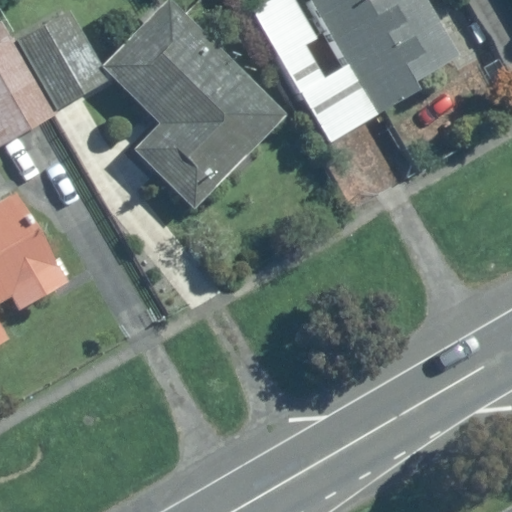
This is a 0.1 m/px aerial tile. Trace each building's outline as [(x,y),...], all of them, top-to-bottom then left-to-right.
[(457,63),(422,0),(268,0),(247,12),(322,152),(379,121),(371,106),(457,63)] [(286,117),(166,5),(109,71),(162,121),(130,156),(194,216),(286,117)] [(7,42),(44,115),(108,85),(74,11),(7,42)] [(0,135),(44,115),(7,42),(0,44),(0,135)] [(0,342),(6,339),(0,327),(0,300),(5,297),(14,313),(67,281),(13,192),(0,199),(0,342)]
